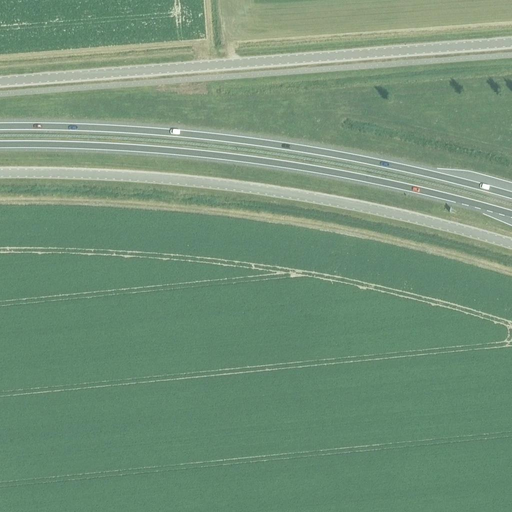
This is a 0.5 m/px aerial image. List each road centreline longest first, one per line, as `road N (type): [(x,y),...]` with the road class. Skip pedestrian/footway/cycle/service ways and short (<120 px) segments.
road 1 (unclassified): [(0,173),(228,185),(391,211),(511,245)]
road 2 (trunk): [(0,145),(215,155),(511,214)]
road 3 (trunk): [(511,195),(283,146),(0,126)]
road 4 (unclassified): [(0,81),(511,43)]
